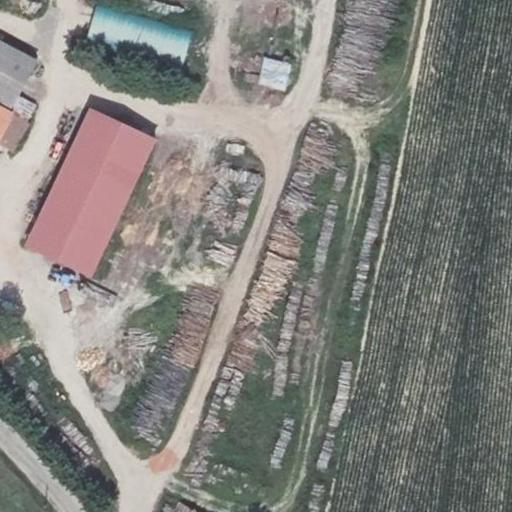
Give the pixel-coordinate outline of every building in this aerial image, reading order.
[(181,71),(192,32),(96,5),(85,44),(181,71)] [(0,101),(10,108),(35,65),(0,44),(0,101)] [(262,60),(256,87),(286,94),(292,66),(262,60)] [(0,127),(10,108),(0,101),(0,127)] [(83,153),(105,112),(93,105),(72,146),(83,153)] [(83,153),(36,244),(88,268),(156,137),(105,112),(83,153)] [(36,244),(83,153),(72,146),(26,239),(36,244)]
